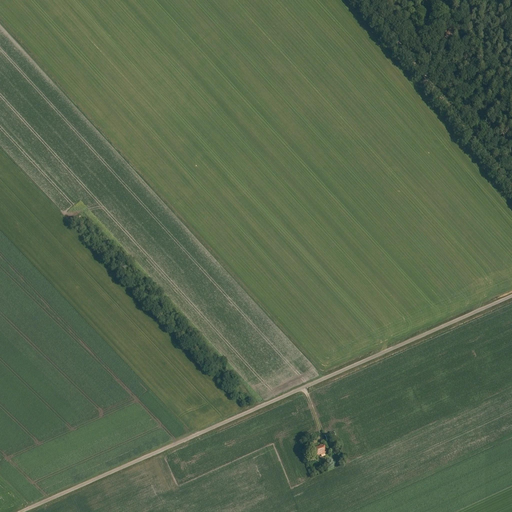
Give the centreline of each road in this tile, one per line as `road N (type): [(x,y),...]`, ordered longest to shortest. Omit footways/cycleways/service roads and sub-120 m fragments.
road 1 (unclassified): [(20,511),(511,295)]
road 2 (track): [(364,0),(511,185)]
